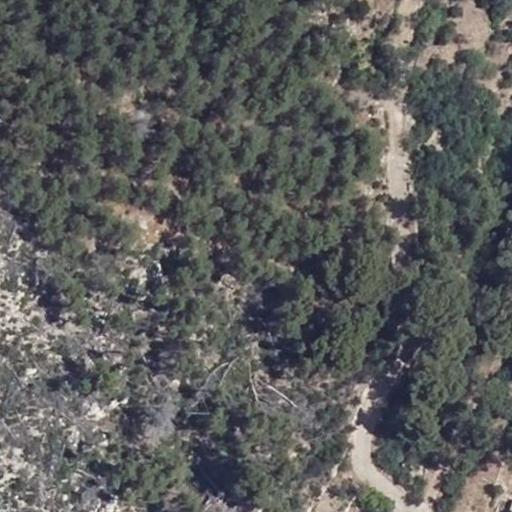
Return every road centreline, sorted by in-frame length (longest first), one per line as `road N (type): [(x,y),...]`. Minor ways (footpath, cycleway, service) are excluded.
road 1 (track): [(433,506),(373,477),(365,429),(398,324),(409,199),(405,105),(427,0)]
road 2 (track): [(434,511),(511,296)]
